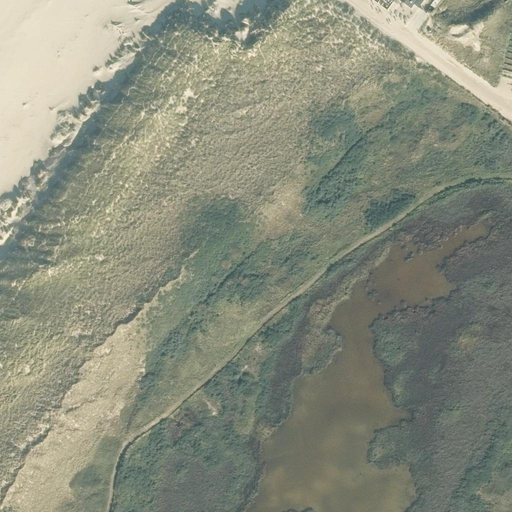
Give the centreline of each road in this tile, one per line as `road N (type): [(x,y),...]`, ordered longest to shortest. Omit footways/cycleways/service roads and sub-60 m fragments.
road 1 (track): [(511,177),(478,175),(433,192),(267,315),(171,411),(127,441),(106,511)]
road 2 (unclassified): [(511,114),(359,0)]
